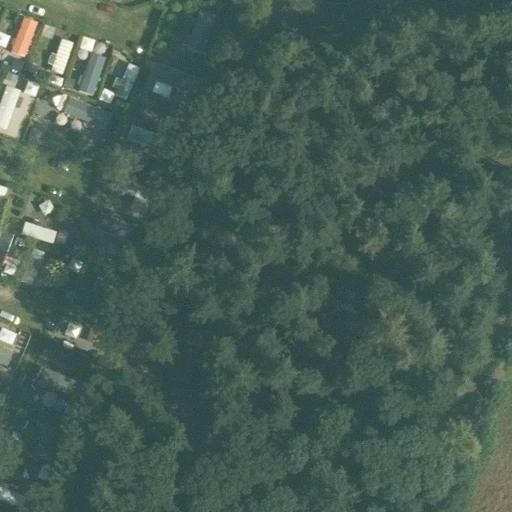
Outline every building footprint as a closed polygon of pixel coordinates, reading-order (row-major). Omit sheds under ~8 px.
[(190,39),(186,50),(200,55),(214,17),(199,12),(190,38),(190,39)] [(13,47),(11,53),(25,59),(38,24),(24,19),(16,39),(13,47)] [(185,36),(182,46),(187,47),(190,39),(190,38),(185,36)] [(52,66),(50,72),(62,76),(73,43),(61,39),(52,66)] [(51,54),(47,64),(52,66),(55,56),(51,54)] [(184,55),(180,65),(190,68),(194,58),(184,55)] [(80,86),(78,92),(92,97),(104,60),(90,56),(80,86)] [(15,60),(11,69),(19,73),(23,63),(15,60)] [(27,63),(24,73),(34,76),(37,67),(27,63)] [(117,90),(114,96),(125,101),(139,69),(128,65),(121,81),(117,90)] [(160,66),(154,82),(158,83),(177,90),(185,93),(192,96),(198,80),(160,66)] [(7,73),(4,80),(15,84),(17,77),(7,73)] [(67,77),(64,86),(72,89),(75,79),(67,77)] [(116,79),(112,88),(117,90),(121,81),(116,79)] [(139,93),(155,97),(158,85),(142,81),(139,93)] [(6,87),(0,103),(0,127),(6,130),(20,92),(6,87)] [(70,98),(64,113),(104,130),(111,115),(70,98)] [(118,100),(115,107),(123,110),(126,103),(118,100)] [(135,104),(132,114),(141,117),(145,107),(135,104)] [(132,126),(127,140),(168,155),(173,141),(132,126)] [(32,130),(28,139),(38,143),(42,134),(32,130)] [(154,166),(152,176),(163,177),(164,168),(154,166)] [(120,178),(115,190),(149,204),(154,193),(120,178)] [(36,200),(24,205),(29,217),(41,212),(36,200)] [(101,216),(95,231),(137,247),(142,232),(101,216)] [(25,223),(21,235),(52,244),(56,233),(39,228),(32,225),(25,223)] [(1,230),(0,232),(0,264),(2,265),(13,235),(1,230)] [(19,237),(16,244),(24,247),(26,240),(19,237)] [(33,249),(21,281),(32,285),(44,253),(33,249)] [(54,253),(51,261),(60,265),(64,257),(54,253)] [(120,263),(117,271),(126,274),(129,267),(120,263)] [(102,269),(83,308),(95,315),(108,289),(115,275),(102,269)] [(108,289),(103,299),(109,302),(114,291),(108,289)] [(100,319),(97,326),(104,329),(108,322),(100,319)] [(91,330),(86,341),(98,345),(102,334),(91,330)] [(48,343),(43,356),(88,374),(93,361),(48,343)] [(0,364),(6,367),(12,354),(0,348),(0,364)] [(55,369),(32,394),(40,402),(54,387),(60,382),(64,378),(55,369)] [(20,407),(16,415),(24,419),(28,411),(20,407)] [(32,461),(29,468),(38,472),(41,464),(32,461)] [(0,501),(22,510),(26,498),(7,490),(4,489),(0,487),(0,501)]
